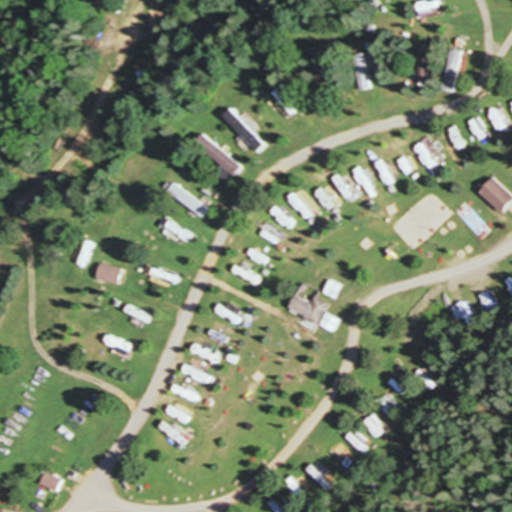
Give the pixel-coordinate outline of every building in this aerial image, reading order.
[(444,14),(440,0),(437,0),(417,5),(421,20),(444,14)] [(446,92),(457,93),(461,52),(450,51),(446,92)] [(356,56),(361,92),(373,90),(368,54),(356,56)] [(430,78),(432,62),(423,61),(420,76),(430,78)] [(225,117),(260,153),(268,146),(232,110),(225,117)] [(467,145),(458,127),(446,133),(456,151),(467,145)] [(232,178),(242,169),(208,135),(198,144),(232,178)] [(386,168),(381,171),(390,185),(395,182),(386,168)] [(511,201),(511,195),(493,178),(479,192),(501,213),(511,201)] [(210,211),(178,182),(171,191),(203,219),(210,211)] [(317,217),(301,193),(293,198),(308,222),(317,217)] [(294,225),(277,210),(272,215),(290,230),(294,225)] [(280,246),(284,238),(268,229),(263,238),(280,246)] [(87,270),(97,244),(89,240),(78,266),(87,270)] [(98,280),(119,285),(123,269),(102,263),(98,280)] [(336,299),(343,287),(331,280),(324,293),(336,299)] [(290,309),(318,325),(331,304),(316,296),(312,302),(299,295),(290,309)] [(243,317),(220,307),(217,314),(240,324),(243,317)] [(340,321),(329,314),(323,325),(334,332),(340,321)] [(209,334),(230,343),(236,330),(215,321),(209,334)] [(112,343),(135,358),(140,351),(117,336),(112,343)] [(57,492),(63,480),(47,472),(41,485),(57,492)] [(274,511),(294,511),(278,497),(269,507),(274,511)]
